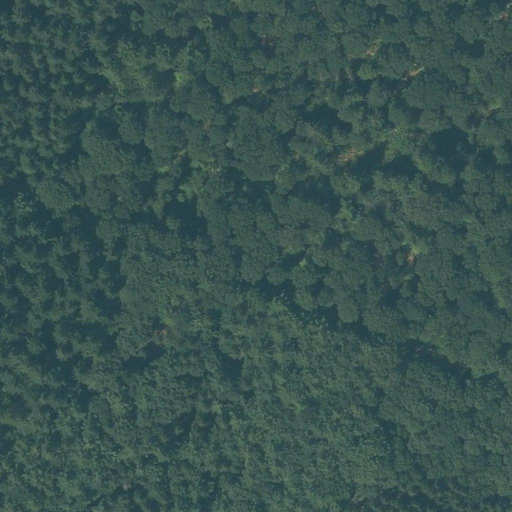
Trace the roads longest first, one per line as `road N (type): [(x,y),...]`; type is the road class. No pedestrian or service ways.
road 1 (track): [(391,334),(0,178)]
road 2 (track): [(391,334),(511,32)]
road 3 (track): [(282,291),(292,218),(271,163),(329,0)]
road 4 (track): [(36,192),(114,0)]
road 5 (track): [(321,511),(391,334)]
road 6 (track): [(511,382),(391,334)]
